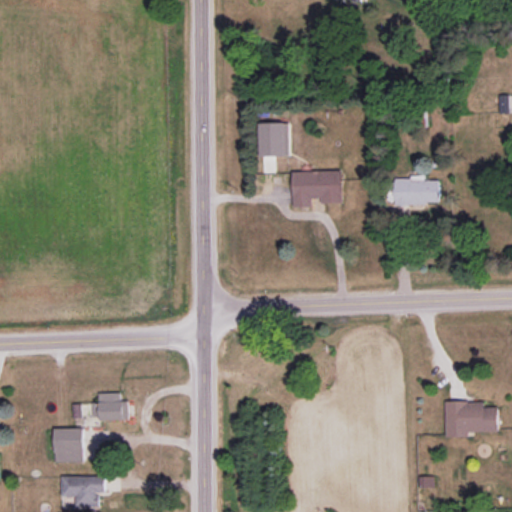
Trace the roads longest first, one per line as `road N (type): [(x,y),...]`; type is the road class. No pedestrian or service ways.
road 1 (residential): [(511,301),(239,312),(168,339),(0,344)]
road 2 (tertiary): [(203,0),(203,511)]
